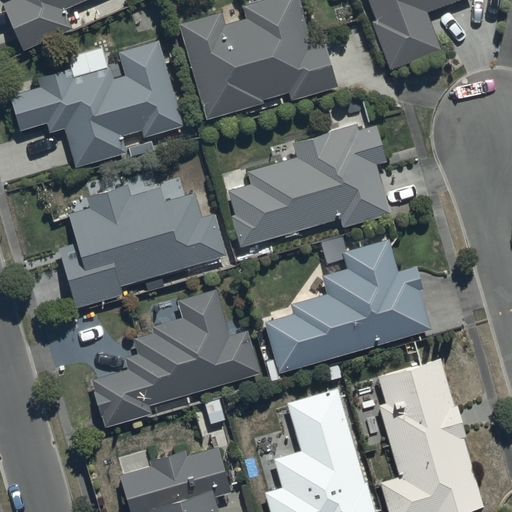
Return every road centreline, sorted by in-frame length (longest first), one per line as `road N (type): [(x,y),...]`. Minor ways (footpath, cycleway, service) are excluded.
road 1 (residential): [(511,306),(483,206),(493,131)]
road 2 (residential): [(0,359),(43,511)]
